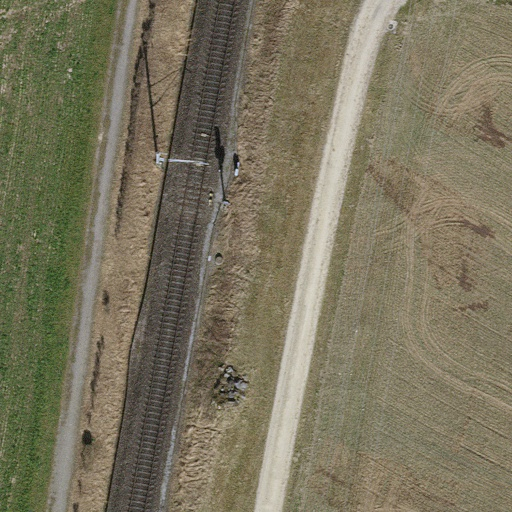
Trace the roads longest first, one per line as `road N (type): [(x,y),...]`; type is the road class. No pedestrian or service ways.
road 1 (track): [(269,511),(331,177),(369,21),(382,0)]
road 2 (track): [(58,511),(133,0)]
